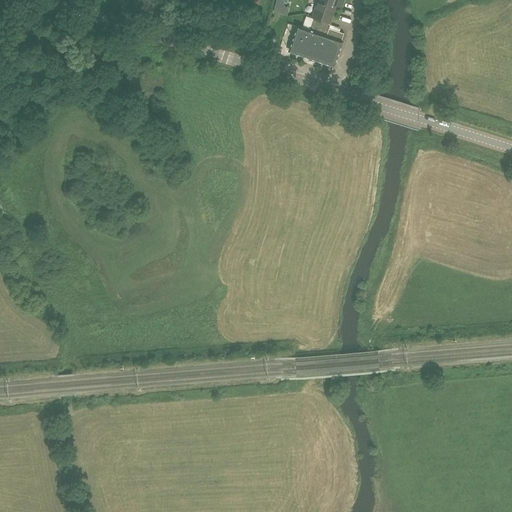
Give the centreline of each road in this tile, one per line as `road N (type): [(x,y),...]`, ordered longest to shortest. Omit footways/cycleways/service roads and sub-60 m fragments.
road 1 (tertiary): [(45,0),(373,104)]
road 2 (tertiary): [(511,149),(373,104)]
